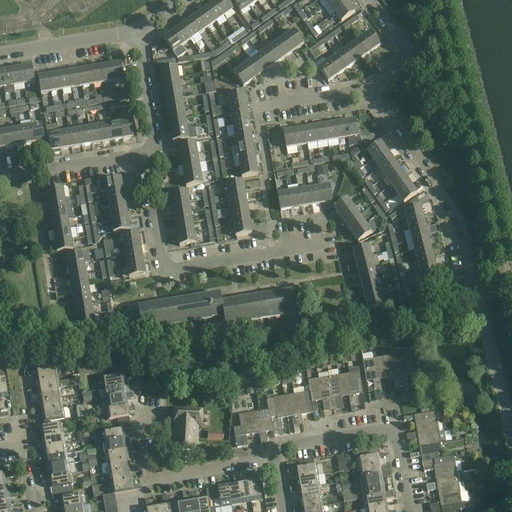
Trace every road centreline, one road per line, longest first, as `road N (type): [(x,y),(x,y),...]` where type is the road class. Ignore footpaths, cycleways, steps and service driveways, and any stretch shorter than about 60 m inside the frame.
road 1 (residential): [(511,434),(460,227),(366,90)]
road 2 (residential): [(151,151),(146,176),(166,266),(337,240)]
road 3 (residential): [(408,511),(397,440),(384,429),(284,444),(276,458)]
road 4 (residential): [(138,419),(143,481),(276,458)]
road 5 (residential): [(151,151),(0,176)]
road 6 (residential): [(0,54),(134,32)]
road 7 (residential): [(371,0),(407,58),(366,90)]
road 8 (residential): [(151,151),(134,32)]
